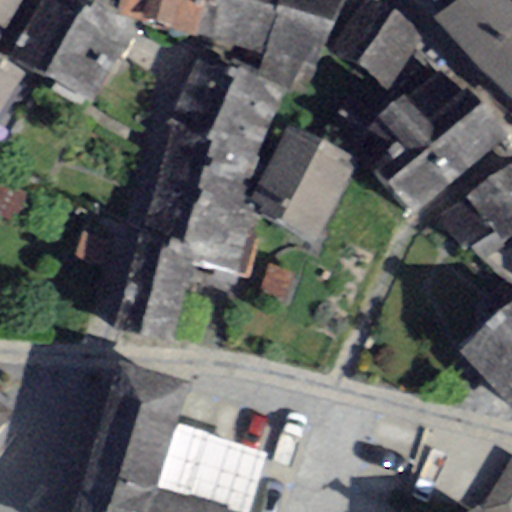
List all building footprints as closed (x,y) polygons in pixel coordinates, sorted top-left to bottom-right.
[(0,0),(0,43),(25,0),(0,0)] [(115,8),(100,0),(40,0),(9,55),(92,101),(133,28),(111,15),(115,8)] [(204,0),(118,0),(115,14),(195,36),(204,0)] [(204,0),(195,36),(263,55),(257,74),(288,89),(302,61),(314,65),(341,0),(204,0)] [(425,38),(372,0),(364,0),(330,48),(387,89),(425,38)] [(511,4),(507,0),(457,0),(436,15),(476,64),(511,97),(511,4)] [(0,109),(24,71),(0,56),(0,109)] [(196,57),(170,121),(256,156),(282,91),(196,57)] [(440,69),(350,139),(409,215),(507,138),(467,87),(459,94),(440,69)] [(256,156),(170,121),(154,189),(240,213),(256,156)] [(355,161),(287,125),(245,205),(313,241),(355,161)] [(511,165),(437,215),(457,245),(491,222),(503,241),(511,235),(511,165)] [(23,197),(0,185),(0,213),(11,220),(23,197)] [(240,213),(154,189),(137,247),(194,264),(244,279),(262,220),(240,213)] [(194,264),(137,247),(113,327),(171,344),(194,264)] [(511,301),(461,351),(511,404),(511,301)] [(186,385),(117,362),(66,511),(232,511),(152,486),(173,424),(186,385)] [(0,423),(10,410),(0,402),(0,423)] [(249,511),(268,456),(173,424),(152,486),(232,511),(249,511)] [(511,511),(511,455),(510,455),(477,508),(483,511),(511,511)]
